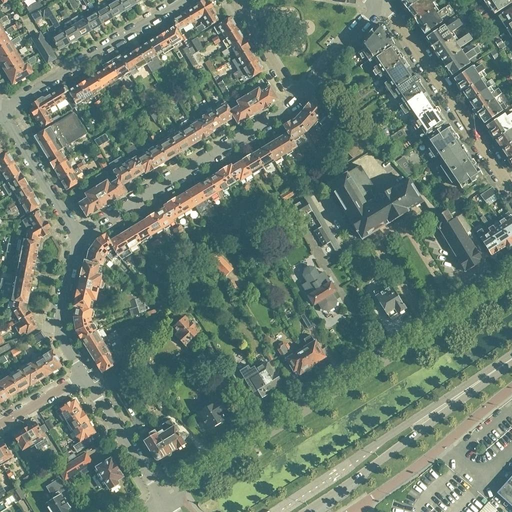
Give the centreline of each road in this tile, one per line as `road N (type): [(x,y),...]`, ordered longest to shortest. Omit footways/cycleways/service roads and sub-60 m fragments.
road 1 (residential): [(166,496),(511,278)]
road 2 (residential): [(78,239),(297,100)]
road 3 (residential): [(511,192),(382,0)]
road 4 (residential): [(0,110),(176,0)]
road 5 (residential): [(350,511),(511,387)]
road 6 (secondary): [(442,407),(277,511)]
road 7 (secondary): [(303,511),(442,407)]
road 8 (residential): [(78,239),(0,111)]
road 9 (residential): [(161,499),(82,375)]
road 10 (residential): [(82,375),(60,332),(78,239)]
road 11 (residential): [(297,100),(381,0)]
